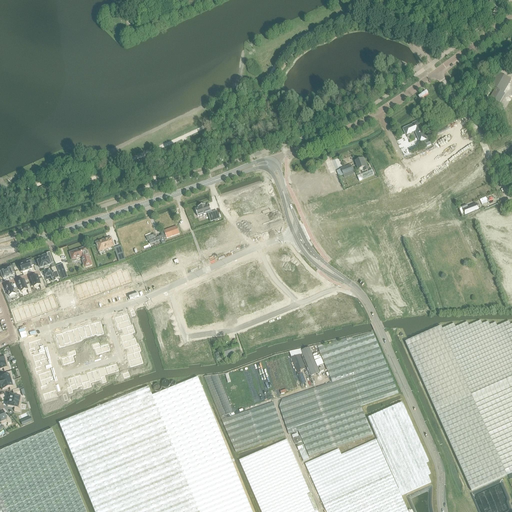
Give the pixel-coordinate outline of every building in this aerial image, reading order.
[(503,93),(511,80),(497,72),(490,85),(496,89),(493,94),(493,93),(488,100),(498,106),(504,95),(502,94),(503,93)] [(427,139),(426,136),(424,137),(417,122),(413,124),(413,125),(411,126),(410,125),(408,126),(408,127),(403,129),(406,135),(415,131),(420,142),(427,139)] [(449,187),(458,184),(450,159),(477,150),(469,126),(439,137),(441,143),(435,146),(445,173),(444,173),(449,187)] [(368,170),(364,159),(355,162),(356,165),(358,170),(362,169),(362,170),(364,170),(365,171),(368,170)] [(354,175),(350,165),(341,169),(344,179),(354,175)] [(360,181),(374,175),(372,170),(357,176),(360,181)] [(322,186),(318,187),(321,196),(322,196),(337,190),(332,175),(319,180),(322,186)] [(307,178),(303,180),(304,182),(304,183),(304,184),(305,184),(306,187),(306,186),(307,189),(312,188),(315,187),(314,184),(316,183),(317,186),(320,185),(318,177),(318,176),(315,177),(314,176),(309,178),(307,178)] [(294,182),(290,184),(293,190),(294,193),(298,202),(308,198),(306,192),(303,193),(299,184),(296,185),(294,182)] [(54,189),(51,183),(39,189),(41,194),(54,189)] [(264,190),(259,192),(262,201),(268,199),(267,198),(264,190)] [(259,192),(253,194),(254,196),(256,203),(262,201),(259,192)] [(240,199),(234,201),(237,210),(243,208),(240,199)] [(234,201),(228,203),(231,212),(237,210),(234,201)] [(477,203),(468,206),(467,205),(462,206),(464,214),(479,210),(477,203)] [(211,212),(210,209),(210,208),(209,205),(208,205),(205,206),(205,205),(205,204),(198,207),(198,208),(195,209),(196,213),(196,214),(196,213),(198,217),(211,212)] [(219,219),(217,211),(210,213),(213,221),(219,219)] [(281,220),(275,222),(278,231),(283,230),(284,230),(281,220)] [(275,222),(270,224),(270,225),(273,233),(278,231),(275,222)] [(270,224),(265,225),(268,235),(272,233),(273,233),(270,225),(270,224)] [(265,225),(260,227),(260,228),(263,237),(268,235),(265,225)] [(166,239),(179,234),(177,227),(164,232),(166,238),(166,239)] [(260,227),(254,229),(257,238),(262,237),(263,237),(260,228),(260,227)] [(254,229),(249,231),(250,232),(252,240),(257,238),(254,229)] [(150,244),(163,239),(161,235),(156,237),(155,234),(147,237),(150,244)] [(114,247),(111,239),(101,242),(101,241),(97,242),(98,245),(97,245),(97,246),(97,247),(99,251),(101,250),(102,251),(114,247)] [(224,239),(219,241),(222,250),(227,249),(227,248),(224,239)] [(219,241),(214,242),(214,243),(217,252),(222,250),(219,241)] [(214,242),(209,244),(212,254),(216,252),(217,252),(214,243),(214,242)] [(209,244),(203,246),(204,247),(207,255),(212,254),(209,244)] [(121,246),(114,248),(116,254),(117,257),(119,262),(125,260),(121,246)] [(203,246),(198,248),(201,257),(206,256),(207,255),(204,247),(203,246)] [(92,265),(86,247),(78,250),(77,249),(75,250),(74,251),(70,253),(72,260),(73,260),(73,261),(74,262),(76,261),(77,260),(76,259),(81,257),(85,268),(92,265)] [(198,248),(193,249),(193,250),(196,259),(201,257),(198,248)] [(288,249),(280,253),(282,258),(291,254),(289,249),(288,249)] [(40,261),(38,262),(40,269),(44,267),(44,268),(47,267),(51,265),(51,264),(53,263),(50,253),(47,254),(48,259),(40,261)] [(291,254),(282,258),(283,262),(284,263),(285,262),(292,259),(293,259),(291,254)] [(170,257),(165,259),(168,268),(173,267),(170,257)] [(259,258),(254,261),(258,270),(262,268),(263,268),(259,258)] [(292,259),(285,262),(287,267),(297,263),(294,258),(293,259),(292,259)] [(165,259),(160,261),(163,270),(167,269),(168,268),(165,259)] [(23,266),(19,267),(21,273),(22,272),(22,273),(32,270),(31,268),(31,267),(34,266),(32,261),(24,263),(23,264),(23,265),(23,266)] [(160,261),(154,262),(155,263),(158,272),(163,270),(160,261)] [(254,261),(249,263),(249,264),(253,272),(258,270),(254,261)] [(154,262),(149,264),(152,274),(157,272),(158,272),(155,263),(154,262)] [(249,263),(244,265),(248,275),(252,273),(253,272),(249,264),(249,263)] [(297,263),(287,267),(289,272),(290,272),(298,269),(299,268),(297,263)] [(63,264),(56,267),(62,280),(68,278),(63,264)] [(149,264),(144,266),(144,267),(147,275),(152,274),(149,264)] [(144,265),(139,267),(142,276),(146,275),(147,275),(144,267),(144,266),(144,265)] [(244,265),(239,268),(239,269),(243,277),(248,275),(244,265)] [(5,272),(1,273),(3,280),(9,278),(12,277),(13,277),(12,273),(14,273),(12,267),(4,270),(5,272)] [(48,273),(44,274),(47,281),(50,280),(51,282),(56,281),(56,280),(60,279),(56,267),(51,269),(52,272),(51,272),(48,273)] [(139,267),(133,269),(134,270),(137,278),(142,276),(139,267)] [(239,268),(234,270),(238,279),(242,277),(243,277),(239,269),(239,268)] [(303,268),(294,272),(296,276),(296,277),(298,277),(304,274),(305,273),(303,268)] [(234,270),(229,272),(229,273),(233,281),(238,279),(234,270)] [(126,272),(121,274),(124,283),(128,282),(129,281),(126,272)] [(304,274),(298,277),(300,281),(300,282),(302,281),(308,278),(309,278),(307,273),(305,273),(304,274)] [(121,274),(116,276),(116,277),(119,285),(124,283),(121,274)] [(223,275),(218,277),(222,286),(226,285),(227,284),(223,275)] [(38,277),(31,279),(34,288),(39,286),(40,286),(41,289),(45,288),(42,279),(39,280),(38,277)] [(116,277),(111,279),(114,287),(114,288),(119,286),(119,285),(116,277)] [(218,277),(212,280),(217,289),(221,287),(222,286),(218,277)] [(308,278),(302,281),(303,285),(304,286),(306,285),(312,283),(313,282),(311,277),(309,278),(308,278)] [(111,279),(106,281),(109,289),(109,290),(114,288),(114,287),(111,279)] [(212,280),(208,282),(208,283),(212,291),(217,289),(212,280)] [(25,281),(18,283),(22,293),(27,291),(29,294),(32,293),(29,285),(26,286),(25,281)] [(106,281),(101,282),(104,291),(104,292),(109,290),(109,289),(106,281)] [(312,283),(306,285),(308,290),(316,287),(317,287),(315,281),(313,282),(312,283)] [(101,282),(96,284),(99,293),(99,294),(104,292),(104,291),(101,282)] [(208,282),(202,284),(207,293),(211,291),(212,291),(208,283),(208,282)] [(95,283),(90,285),(94,295),(99,293),(96,284),(95,283)] [(202,284),(198,287),(202,296),(207,293),(202,284)] [(12,285),(6,287),(10,297),(18,294),(17,289),(14,289),(12,285)] [(90,285),(85,287),(89,296),(94,295),(90,285)] [(85,287),(80,289),(84,298),(89,296),(85,287)] [(198,287),(192,289),(197,298),(201,296),(202,296),(198,287)] [(80,289),(75,291),(78,300),(84,298),(80,289)] [(192,289),(188,291),(188,292),(192,300),(197,298),(192,289)] [(332,293),(326,296),(330,305),(336,303),(337,306),(341,304),(338,299),(335,301),(332,293)] [(344,302),(341,304),(343,309),(347,308),(345,304),(350,302),(346,293),(341,295),(344,302)] [(275,295),(270,298),(271,299),(275,307),(280,304),(275,295)] [(324,306),(321,307),(321,309),(323,313),(327,311),(325,308),(330,305),(326,296),(321,298),(324,306)] [(270,298),(265,300),(270,309),(274,307),(275,307),(271,299),(270,298)] [(52,299),(49,300),(52,310),(57,308),(54,299),(52,299)] [(161,308),(157,309),(158,312),(162,311),(164,311),(162,307),(170,305),(168,299),(159,302),(161,308)] [(49,300),(44,302),(47,312),(52,310),(49,300)] [(265,300),(260,302),(261,303),(265,311),(270,309),(265,300)] [(44,302),(38,304),(42,314),(47,312),(44,302)] [(260,302),(255,305),(260,314),(264,312),(265,311),(261,303),(260,302)] [(314,302),(308,304),(313,313),(318,311),(320,314),(323,313),(321,309),(321,307),(317,309),(314,302)] [(38,304),(33,306),(37,315),(42,314),(38,304)] [(306,314),(303,315),(304,317),(305,321),(309,319),(307,316),(313,313),(308,304),(303,307),(306,314)] [(255,305),(250,307),(251,308),(255,316),(260,314),(255,305)] [(33,306),(28,308),(32,317),(37,315),(33,306)] [(28,308),(23,310),(27,319),(32,317),(28,308)] [(23,310),(18,312),(22,321),(27,319),(23,310)] [(296,310),(291,312),(295,321),(300,319),(302,322),(305,321),(304,317),(303,315),(299,317),(296,310)] [(162,311),(158,312),(159,316),(163,315),(165,321),(174,318),(172,312),(165,314),(164,311),(162,311)] [(18,312),(13,314),(16,323),(22,321),(18,312)] [(122,316),(113,319),(115,324),(124,322),(122,316)] [(281,316),(272,321),(275,326),(284,322),(281,316)] [(166,326),(163,328),(164,331),(167,330),(169,329),(168,326),(176,323),(174,318),(165,321),(166,326)] [(511,324),(511,326),(509,322),(498,327),(496,323),(490,326),(488,322),(482,324),(481,321),(469,326),(467,322),(456,327),(454,324),(442,329),(441,327),(405,342),(471,491),(511,472),(511,324)] [(99,322),(94,323),(96,333),(102,332),(99,322)] [(124,322),(115,324),(116,330),(124,328),(125,331),(127,331),(131,330),(130,326),(126,327),(124,322)] [(266,323),(257,327),(260,333),(269,329),(266,323)] [(167,330),(164,331),(165,335),(169,334),(170,339),(180,336),(178,331),(171,333),(169,329),(167,330)] [(126,335),(119,337),(120,343),(130,340),(128,335),(132,333),(131,330),(127,331),(125,331),(126,335)] [(251,330),(242,334),(245,340),(254,336),(251,330)] [(63,332),(57,334),(60,343),(65,342),(63,332)] [(360,406),(398,393),(373,333),(353,339),(352,338),(346,340),(346,339),(324,346),(323,345),(317,347),(332,383),(282,400),(279,407),(288,434),(298,431),(309,456),(373,435),(360,406)] [(172,345),(169,346),(170,350),(175,348),(174,344),(182,342),(180,336),(170,339),(172,345)] [(33,348),(29,349),(30,353),(34,351),(36,351),(35,347),(43,345),(41,339),(31,342),(33,348)] [(130,340),(120,343),(122,349),(130,347),(131,350),(133,350),(137,348),(136,345),(132,346),(130,340)] [(96,345),(93,347),(94,350),(97,349),(99,355),(109,352),(107,346),(99,348),(98,345),(96,345)] [(235,356),(233,352),(239,350),(238,345),(232,347),(232,348),(222,351),(224,359),(235,356)] [(300,349),(289,352),(298,374),(301,373),(300,370),(305,368),(300,355),(303,355),(311,376),(320,373),(310,347),(301,351),(300,349)] [(132,354),(124,356),(126,362),(136,359),(134,353),(138,352),(137,348),(133,350),(131,350),(132,354)] [(184,349),(175,352),(177,358),(186,355),(184,349)] [(34,351),(30,353),(32,356),(35,355),(37,361),(47,358),(45,352),(37,354),(36,351),(34,351)] [(69,358),(61,360),(63,366),(73,363),(71,357),(75,356),(73,353),(72,353),(68,354),(69,358)] [(39,367),(35,368),(36,371),(40,370),(42,370),(41,366),(48,364),(47,358),(37,361),(39,367)] [(136,359),(126,362),(128,368),(138,365),(136,359)] [(7,362),(0,363),(0,369),(3,369),(4,372),(10,370),(9,367),(8,367),(7,362)] [(118,364),(108,367),(110,372),(120,369),(118,364)] [(40,370),(36,371),(37,375),(41,374),(43,380),(53,377),(51,371),(43,373),(42,370),(40,370)] [(99,370),(94,371),(97,381),(102,379),(103,383),(107,382),(106,378),(105,376),(102,377),(99,370)] [(90,381),(87,382),(87,384),(88,388),(92,387),(91,383),(97,381),(94,371),(88,373),(90,381)] [(5,377),(0,378),(0,384),(13,381),(11,375),(12,375),(11,372),(5,374),(5,377)] [(205,377),(204,377),(221,417),(234,412),(219,374),(205,376),(205,377)] [(81,376),(75,377),(78,387),(84,385),(85,389),(88,388),(87,384),(87,382),(83,383),(81,376)] [(45,385),(41,386),(42,390),(46,389),(48,388),(47,385),(54,382),(53,377),(43,380),(45,385)] [(71,387),(68,388),(69,392),(70,394),(73,392),(72,389),(78,387),(75,377),(69,379),(71,387)] [(76,417),(59,424),(75,464),(94,511),(252,511),(247,498),(227,449),(198,378),(152,396),(149,387),(76,417)] [(13,381),(0,384),(0,386),(0,388),(1,388),(2,390),(9,388),(10,391),(16,389),(15,386),(13,386),(12,381),(13,381)] [(56,390),(46,393),(48,399),(58,396),(56,390)] [(8,396),(8,398),(9,398),(8,401),(21,403),(22,398),(15,396),(9,395),(9,396),(8,396)] [(7,403),(6,406),(7,406),(7,407),(14,408),(14,411),(20,412),(21,409),(20,409),(21,403),(8,401),(8,403),(7,403)] [(227,418),(222,420),(236,452),(248,448),(285,435),(273,403),(248,411),(227,418)] [(407,511),(401,496),(431,482),(428,475),(430,474),(426,463),(429,462),(402,403),(368,418),(377,440),(376,441),(376,440),(341,455),(338,449),(305,464),(323,505),(325,511),(407,511)] [(0,421),(2,425),(7,423),(8,425),(11,423),(8,417),(5,418),(2,411),(0,412),(0,421)] [(85,511),(51,430),(0,451),(0,511),(85,511)] [(295,445),(302,442),(300,436),(293,439),(295,445)] [(317,511),(286,440),(239,461),(261,511),(317,511)] [(304,449),(299,451),(303,461),(309,459),(304,449)]
